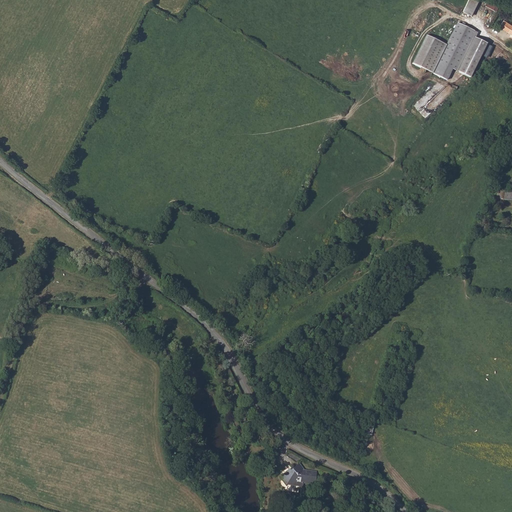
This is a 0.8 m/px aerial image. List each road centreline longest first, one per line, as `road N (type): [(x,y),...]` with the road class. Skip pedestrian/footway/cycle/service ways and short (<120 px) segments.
road 1 (tertiary): [(402,511),(379,487),(288,443),(252,401),(216,335),(0,161)]
road 2 (track): [(150,279),(103,301),(30,308),(0,402)]
road 3 (track): [(47,199),(59,196),(132,243),(180,244),(251,268)]
